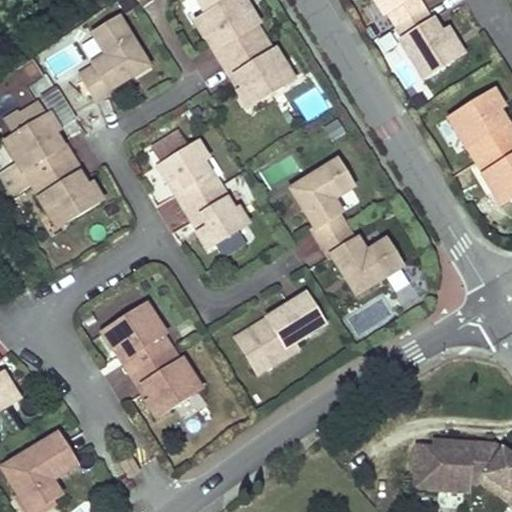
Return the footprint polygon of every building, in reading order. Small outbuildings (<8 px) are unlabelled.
[(135,0),(142,10),(155,1),(153,0),(135,0)] [(283,67),(249,11),(243,15),(234,0),(198,22),(208,39),(214,35),(219,44),(230,37),(240,55),(251,72),(240,78),(245,87),(239,91),(249,108),(285,86),(276,71),(283,67)] [(242,0),(234,0),(243,15),(249,11),(242,0)] [(389,0),(377,0),(385,13),(388,11),(394,8),(389,0)] [(377,0),(389,0),(394,8),(388,11),(397,26),(424,9),(417,0),(377,0)] [(424,9),(397,26),(405,40),(411,37),(419,50),(410,55),(426,81),(456,63),(448,50),(452,47),(445,34),(440,37),(424,9)] [(90,68),(79,75),(95,103),(108,95),(106,91),(125,80),(122,74),(131,69),(128,64),(136,59),(116,24),(93,38),(105,60),(107,65),(93,74),(90,68)] [(449,32),(445,34),(452,47),(448,50),(456,63),(464,58),(449,32)] [(214,35),(208,39),(223,65),(240,55),(230,37),(219,44),(214,35)] [(405,40),(403,42),(410,55),(419,50),(411,37),(405,40)] [(240,55),(223,65),(239,91),(245,87),(240,78),(251,72),(240,55)] [(131,69),(122,74),(125,80),(143,70),(136,59),(128,64),(131,69)] [(105,60),(90,68),(93,74),(107,65),(105,60)] [(283,67),(276,71),(285,86),(292,82),(283,67)] [(302,122),(327,113),(318,89),(293,98),(302,122)] [(491,94),(454,116),(462,129),(456,133),(474,163),(504,144),(494,127),(502,122),(497,114),(501,111),(491,94)] [(511,129),(501,111),(497,114),(502,122),(494,127),(504,144),(511,139),(511,129)] [(454,116),(448,120),(456,133),(462,129),(454,116)] [(18,161),(52,217),(58,213),(67,228),(104,206),(93,188),(87,192),(82,184),(71,190),(61,173),(50,156),(61,150),(56,141),(62,137),(52,120),(15,142),(24,157),(18,161)] [(78,163),(62,137),(56,141),(61,150),(50,156),(61,173),(78,163)] [(15,142),(9,146),(18,161),(24,157),(15,142)] [(511,157),(504,144),(474,163),(492,192),(499,189),(507,201),(511,198),(511,157)] [(194,145),(156,168),(166,185),(169,183),(197,230),(194,232),(205,250),(243,226),(233,209),(230,211),(202,164),(205,162),(194,145)] [(205,162),(202,164),(230,211),(233,209),(205,162)] [(78,163),(61,173),(71,190),(82,184),(87,192),(93,188),(78,163)] [(310,230),(328,260),(331,258),(343,277),(347,275),(351,281),(355,279),(362,289),(398,268),(384,244),(363,257),(355,244),(348,248),(330,218),(337,214),(329,201),(350,188),(336,164),(300,186),(306,197),(302,200),(306,206),(302,209),(313,228),(310,230)] [(166,185),(194,232),(197,230),(169,183),(166,185)] [(300,186),(291,191),(302,209),(306,206),(302,200),(306,197),(300,186)] [(499,189),(492,192),(500,205),(507,201),(499,189)] [(58,213),(52,217),(61,231),(67,228),(58,213)] [(337,214),(330,218),(348,248),(355,244),(337,214)] [(294,248),(305,266),(321,256),(310,238),(294,248)] [(347,275),(343,277),(353,295),(362,289),(355,279),(351,281),(347,275)] [(288,277),(258,295),(261,302),(231,320),(246,346),(277,327),(273,321),(303,303),(288,277)] [(258,295),(219,319),(238,351),(246,346),(231,320),(261,302),(258,295)] [(144,306),(138,310),(147,325),(153,321),(144,306)] [(187,376),(153,321),(147,325),(138,310),(101,332),(112,349),(118,345),(123,353),(134,347),(144,364),(155,381),(144,388),(149,396),(143,400),(153,417),(190,395),(181,380),(187,376)] [(118,345),(112,349),(127,374),(144,364),(134,347),(123,353),(118,345)] [(144,364),(127,374),(143,400),(149,396),(144,388),(155,381),(144,364)] [(187,376),(181,380),(190,395),(196,391),(187,376)] [(2,383),(0,384),(0,393),(1,396),(0,397),(0,398),(7,410),(16,405),(2,383)] [(58,428),(2,462),(5,468),(61,433),(58,428)] [(61,433),(5,468),(17,487),(26,502),(50,487),(56,483),(48,470),(44,464),(70,448),(61,433)] [(421,449),(419,481),(449,483),(476,485),(476,478),(486,479),(511,496),(511,462),(504,457),(506,454),(498,448),(451,445),(451,451),(436,450),(421,449)] [(70,448),(44,464),(48,470),(74,455),(70,448)] [(476,478),(476,485),(484,486),(511,505),(511,496),(486,479),(476,478)] [(449,483),(419,481),(418,492),(449,494),(449,483)] [(26,502),(17,487),(14,489),(25,507),(52,490),(50,487),(26,502)]
